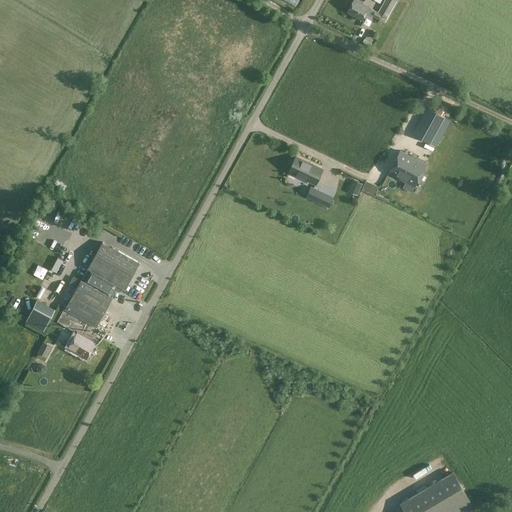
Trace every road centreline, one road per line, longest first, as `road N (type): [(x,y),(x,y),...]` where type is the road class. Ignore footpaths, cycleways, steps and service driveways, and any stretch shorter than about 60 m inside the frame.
road 1 (unclassified): [(36,511),(320,0)]
road 2 (track): [(511,121),(307,24)]
